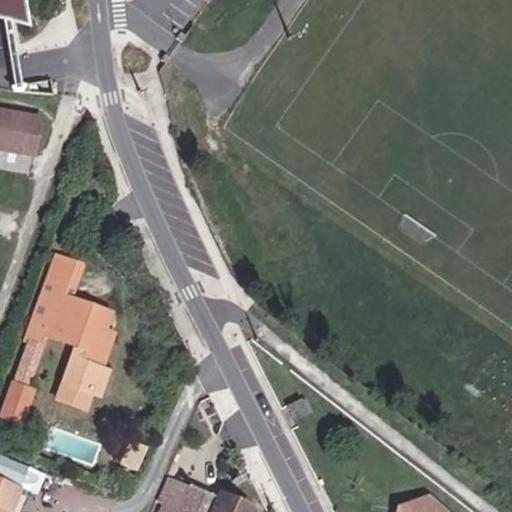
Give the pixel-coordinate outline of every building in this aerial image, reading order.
[(0,0),(0,9),(27,14),(24,0),(0,0)] [(0,150),(27,154),(31,118),(0,113),(0,150)] [(46,284),(72,294),(78,278),(52,268),(46,284)] [(53,302),(67,307),(72,294),(46,284),(38,307),(49,311),(53,302)] [(92,364),(101,340),(107,322),(67,307),(53,302),(49,311),(38,307),(24,344),(43,351),(71,362),(57,396),(95,410),(104,383),(95,380),(100,367),(92,364)] [(92,364),(100,367),(109,343),(101,340),(92,364)] [(25,357),(38,362),(43,351),(24,344),(19,355),(25,357)] [(19,396),(25,398),(38,362),(25,357),(10,395),(9,394),(0,416),(0,431),(20,439),(32,408),(17,402),(19,396)] [(298,396),(312,394),(311,378),(306,379),(305,377),(297,379),(298,396)] [(0,475),(24,483),(30,464),(0,455),(0,475)] [(392,490),(389,511),(459,511),(424,482),(392,490)] [(8,511),(15,498),(0,491),(0,511),(8,511)] [(228,511),(213,505),(211,510),(181,496),(174,511),(228,511)]
